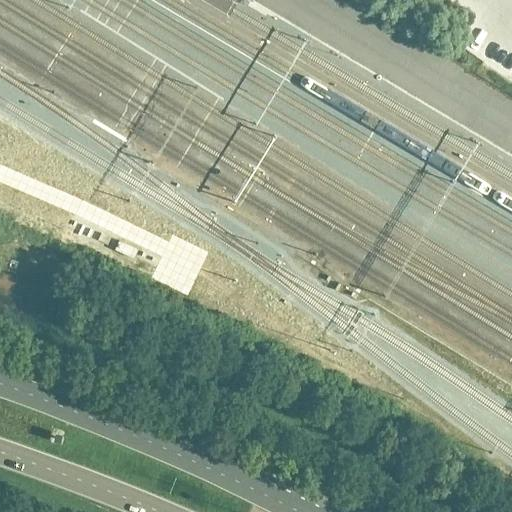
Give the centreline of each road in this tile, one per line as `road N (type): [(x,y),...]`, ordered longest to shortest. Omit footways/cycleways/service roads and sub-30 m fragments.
road 1 (primary): [(312,511),(0,384)]
road 2 (unknown): [(511,106),(308,0)]
road 3 (primary): [(0,452),(153,511)]
